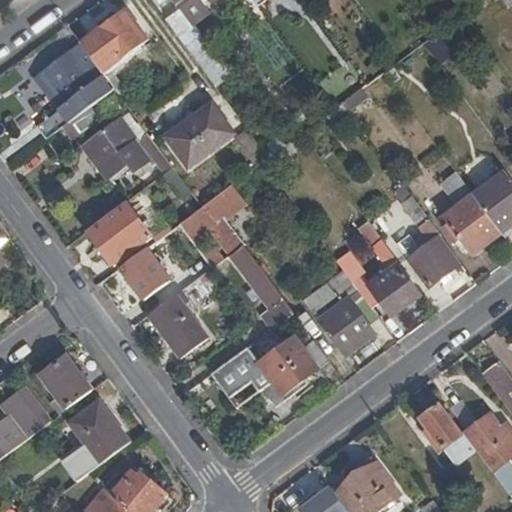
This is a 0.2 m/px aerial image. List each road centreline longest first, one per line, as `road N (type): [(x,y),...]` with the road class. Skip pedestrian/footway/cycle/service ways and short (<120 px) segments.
road 1 (residential): [(511,289),(228,499)]
road 2 (residential): [(228,499),(80,300)]
road 3 (residential): [(80,300),(0,192)]
